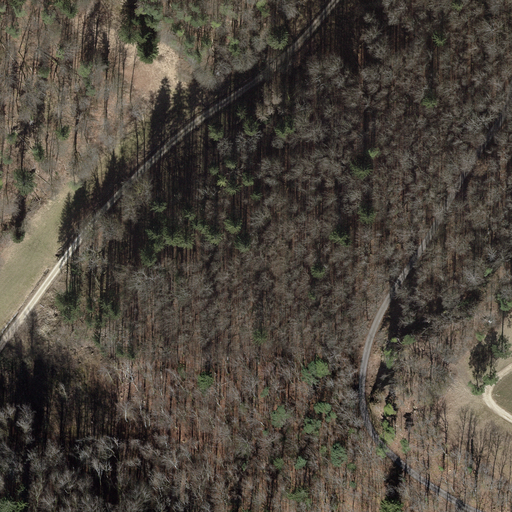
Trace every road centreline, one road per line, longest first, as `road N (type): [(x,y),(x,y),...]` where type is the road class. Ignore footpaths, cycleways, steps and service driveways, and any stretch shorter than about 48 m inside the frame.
road 1 (unclassified): [(477,511),(389,452),(368,423),(361,388),(376,323),(511,93)]
road 2 (track): [(0,344),(94,216),(188,127),(291,49),(334,0)]
